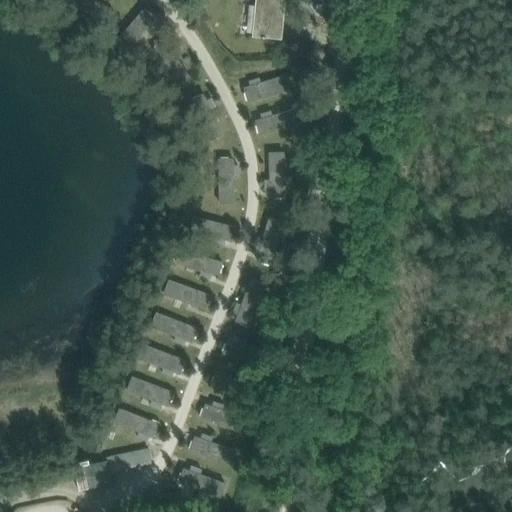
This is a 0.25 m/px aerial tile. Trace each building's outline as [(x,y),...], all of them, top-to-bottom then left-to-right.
[(98,0),(70,0),(107,25),(116,12),(98,0)] [(256,0),(253,36),(281,38),(282,37),(283,23),(283,22),(285,0),(256,0)] [(116,44),(128,54),(158,19),(146,9),(116,44)] [(151,49),(177,86),(190,76),(164,40),(151,49)] [(294,89),(290,74),(247,86),(251,101),(294,89)] [(209,141),(224,134),(204,93),(189,100),(209,141)] [(263,134),(306,122),(302,107),(259,119),(263,134)] [(270,196),(285,196),(284,151),(268,152),(270,196)] [(233,158),(217,159),(218,203),(234,203),(233,158)] [(188,231),(231,242),(235,226),(192,216),(188,231)] [(283,220),(268,216),(255,259),(271,263),(283,220)] [(181,247),(176,262),(218,277),(223,262),(181,247)] [(265,283),(250,278),(234,320),(249,325),(265,283)] [(210,295),(169,279),(163,294),(205,309),(210,295)] [(150,327),(192,342),(197,328),(156,312),(150,327)] [(231,338),(226,353),(268,368),(273,353),(231,338)] [(185,359),(143,344),(138,359),(179,374),(185,359)] [(255,400),(261,385),(219,370),(214,385),(255,400)] [(168,406),(174,391),(132,376),(126,391),(168,406)] [(249,417),(207,403),(202,418),(244,432),(249,417)] [(161,424),(119,408),(114,423),(155,439),(161,424)] [(238,449),(196,435),(191,450),(233,464),(238,449)] [(112,470),(152,459),(148,445),(108,455),(112,470)] [(89,459),(73,463),(74,467),(76,477),(79,490),(112,483),(109,472),(109,471),(107,460),(90,464),(89,459)] [(180,483),(222,498),(227,482),(185,468),(180,483)] [(149,496),(145,507),(159,511),(168,511),(172,503),(151,496),(149,496)]
